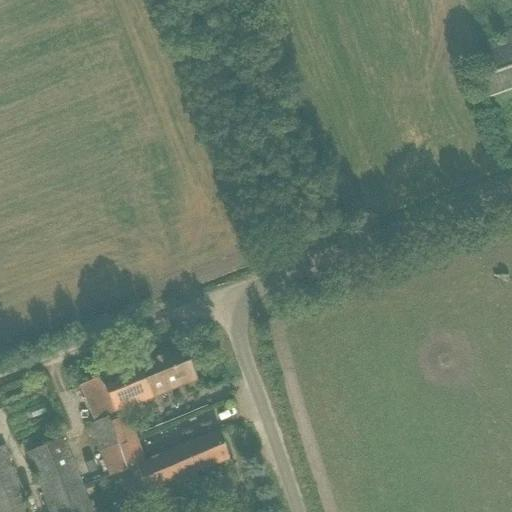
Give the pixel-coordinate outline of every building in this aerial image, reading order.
[(511,87),(511,44),(474,58),(488,96),(511,87)] [(99,378),(80,386),(95,422),(114,414),(124,410),(178,387),(196,380),(182,344),(120,369),(103,376),(99,378)] [(95,422),(90,424),(99,450),(133,436),(124,410),(114,414),(95,422)] [(143,462),(120,471),(119,472),(134,507),(199,480),(196,472),(215,464),(218,471),(228,468),(225,461),(229,459),(217,431),(143,462)] [(133,436),(99,450),(109,476),(115,473),(119,472),(120,471),(143,462),(133,436)] [(81,486),(63,442),(29,456),(51,511),(91,511),(85,496),(81,486)] [(0,511),(31,511),(4,446),(0,447),(0,511)] [(90,482),(81,486),(85,496),(94,493),(90,482)]
